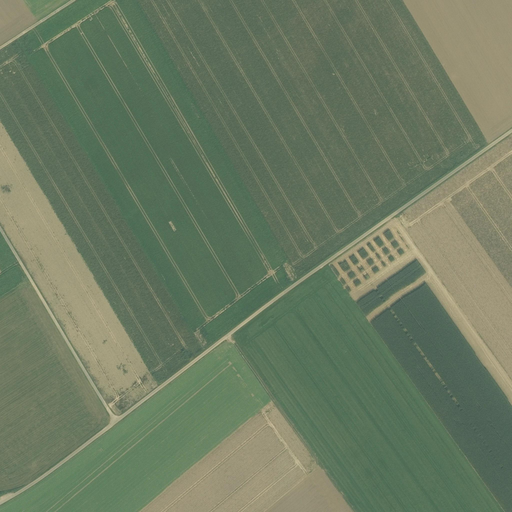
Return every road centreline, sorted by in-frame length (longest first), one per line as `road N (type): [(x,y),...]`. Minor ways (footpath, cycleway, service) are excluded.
road 1 (track): [(511,132),(0,503)]
road 2 (track): [(0,229),(115,422)]
road 3 (track): [(354,511),(228,334)]
